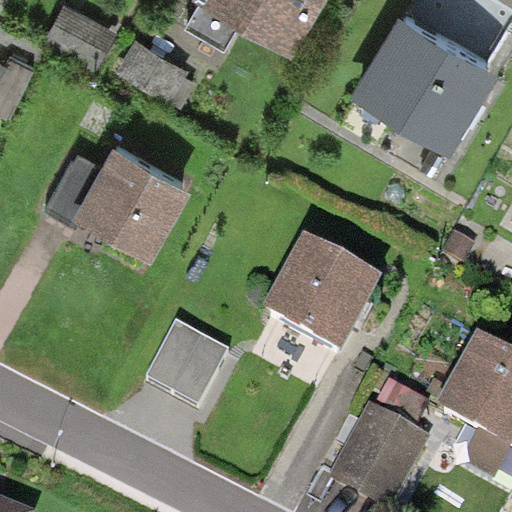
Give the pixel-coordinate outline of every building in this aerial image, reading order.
[(118,27),(68,0),(65,0),(40,44),(92,73),(118,27)] [(213,0),(293,46),(319,0),(213,0)] [(500,56),(403,0),(399,0),(351,82),(451,141),(473,102),(500,56)] [(190,65),(136,34),(118,65),(182,102),(197,77),(186,71),(190,65)] [(0,56),(0,108),(8,113),(33,65),(11,54),(7,60),(0,56)] [(193,173),(115,130),(99,158),(74,204),(84,210),(102,220),(152,247),(193,173)] [(74,204),(99,158),(80,147),(47,204),(77,220),(84,210),(74,204)] [(383,277),(305,235),(263,311),(341,353),(358,323),(383,277)] [(228,349),(176,322),(146,381),(198,407),(228,349)] [(511,350),(479,331),(437,402),(511,446),(511,350)] [(431,438),(371,403),(330,473),(390,508),(431,438)] [(0,511),(36,511),(0,496),(0,511)]
